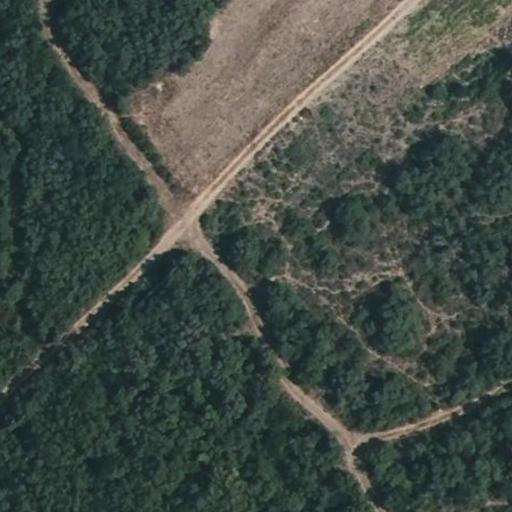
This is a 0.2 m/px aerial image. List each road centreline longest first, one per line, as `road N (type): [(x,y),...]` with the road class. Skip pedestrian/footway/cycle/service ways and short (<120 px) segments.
road 1 (track): [(421,0),(0,416)]
road 2 (track): [(388,511),(374,457),(291,376),(190,223)]
road 3 (track): [(374,457),(511,385)]
